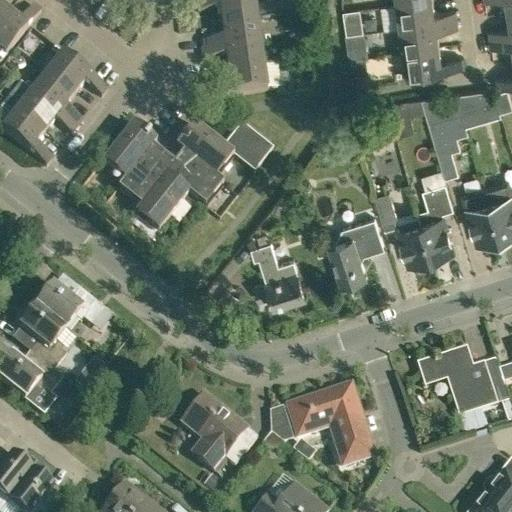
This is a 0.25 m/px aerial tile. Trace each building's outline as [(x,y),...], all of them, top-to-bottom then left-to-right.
[(0,0),(0,26),(10,14),(0,6),(0,2),(1,0),(0,0)] [(222,24),(257,19),(254,0),(210,0),(196,2),(198,12),(220,9),(222,24)] [(427,0),(397,4),(400,28),(458,20),(457,11),(435,14),(433,0),(427,0)] [(511,0),(484,0),(485,2),(500,0),(506,0),(508,14),(511,13),(511,0)] [(379,28),(388,28),(388,6),(378,6),(379,28)] [(10,14),(0,26),(0,53),(1,54),(5,58),(6,58),(30,28),(42,13),(35,7),(21,23),(10,14)] [(510,29),(489,32),(490,41),(511,37),(511,13),(508,14),(510,29)] [(361,18),(344,21),(346,36),(363,34),(361,18)] [(202,42),(203,51),(261,43),(257,19),(222,24),(224,39),(202,42)] [(400,28),(404,52),(440,47),(438,32),(459,28),(458,20),(400,28)] [(363,34),(346,36),(344,36),(348,61),(359,59),(368,58),(364,33),(363,34)] [(511,37),(490,41),(491,50),(511,46),(511,37)] [(226,57),(228,73),(264,68),(261,43),(203,51),(204,60),(226,57)] [(464,68),(463,58),(442,61),(440,47),(404,52),(407,77),(464,68)] [(63,55),(48,74),(76,96),(86,84),(102,97),(108,90),(63,55)] [(359,59),(348,61),(351,76),(354,76),(362,75),(359,59)] [(208,90),(210,100),(268,92),(264,68),(228,73),(230,87),(208,90)] [(48,74),(33,93),(77,128),(83,121),(67,108),(76,96),(48,74)] [(362,75),(354,76),(356,89),(364,87),(362,75)] [(511,77),(495,80),(497,89),(511,87),(511,77)] [(494,94),(493,90),(456,95),(464,126),(499,116),(498,114),(494,94)] [(511,108),(507,90),(494,94),(498,114),(511,109),(511,108)] [(33,93),(18,112),(46,134),(55,122),(72,135),(77,128),(33,93)] [(467,135),(464,126),(456,95),(421,99),(425,113),(445,179),(458,175),(452,152),(460,150),(457,138),(467,135)] [(425,113),(421,99),(408,101),(411,115),(425,113)] [(2,132),(47,167),(53,159),(37,146),(46,134),(18,112),(2,132)] [(234,157),(255,173),(273,150),(242,125),(223,148),(194,126),(176,149),(184,156),(175,167),(152,150),(157,145),(133,126),(102,166),(124,183),(118,191),(140,209),(135,216),(158,234),(189,195),(205,209),(224,185),(216,179),(234,157)] [(347,130),(336,135),(339,142),(350,138),(347,130)] [(426,197),(432,221),(421,224),(431,258),(454,251),(444,217),(455,214),(447,183),(436,186),(437,193),(426,197)] [(511,192),(510,185),(486,192),(500,238),(511,234),(511,192)] [(399,224),(389,189),(376,193),(386,228),(399,224)] [(477,245),(500,238),(486,192),(463,199),(477,245)] [(383,245),(375,219),(343,229),(336,243),(328,246),(341,287),(367,279),(360,257),(362,252),(383,245)] [(407,265),(431,258),(421,224),(397,232),(407,265)] [(10,240),(8,245),(8,249),(12,252),(17,252),(24,245),(15,239),(10,240)] [(255,260),(259,259),(267,284),(253,288),(257,301),(270,297),(273,309),(305,299),(294,261),(278,266),(271,243),(251,249),(255,260)] [(54,286),(37,308),(65,332),(75,319),(81,324),(83,321),(91,327),(104,310),(80,291),(72,301),(54,286)] [(229,309),(231,308),(237,300),(226,290),(218,300),(229,309)] [(39,361),(54,373),(66,357),(59,351),(61,348),(56,344),(65,332),(37,308),(20,329),(38,343),(30,353),(39,361)] [(448,382),(460,420),(499,407),(485,365),(474,368),(468,349),(418,366),(426,390),(448,382)] [(63,380),(54,373),(39,361),(31,371),(12,356),(0,370),(0,381),(24,400),(34,388),(40,393),(42,389),(50,396),(63,380)] [(85,377),(78,386),(84,391),(90,382),(103,367),(94,359),(81,375),(85,377)] [(372,457),(350,388),(287,408),(296,438),(329,427),(341,467),(372,457)] [(181,426),(201,441),(190,454),(214,473),(224,460),(234,468),(257,439),(204,397),(181,426)] [(72,407),(66,415),(73,420),(79,412),(72,407)] [(282,408),(269,413),(270,435),(289,429),(282,408)] [(294,441),(287,450),(302,462),(309,454),(294,441)] [(0,495),(8,502),(32,473),(10,456),(0,469),(0,495)] [(502,477),(490,493),(511,510),(511,477),(506,472),(502,477)] [(53,490),(32,473),(8,502),(20,511),(19,511),(40,511),(37,509),(53,490)] [(211,476),(203,487),(218,499),(226,488),(211,476)] [(102,511),(157,511),(124,485),(102,511)] [(326,511),(294,487),(278,507),(267,498),(255,511),(326,511)] [(474,511),(511,511),(511,510),(490,493),(474,511)]
